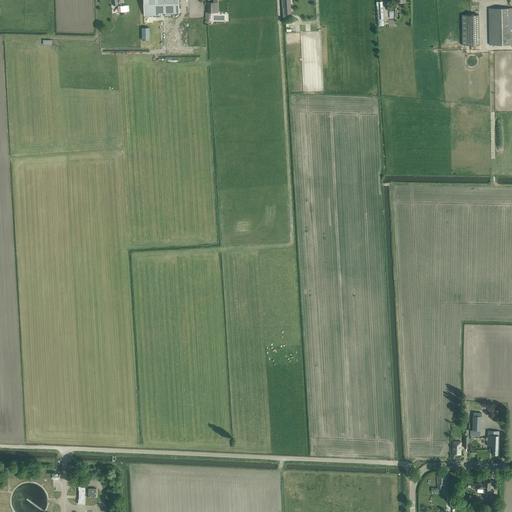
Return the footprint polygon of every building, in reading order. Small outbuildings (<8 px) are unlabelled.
[(143,0),(144,16),(159,15),(159,13),(179,13),(179,0),(143,0)] [(208,12),(205,12),(205,19),(209,19),(209,13),(218,13),(218,2),(217,0),(213,0),(214,2),(208,2),(208,12)] [(388,9),(388,11),(390,10),(390,14),(387,14),(388,18),(394,18),(396,19),(397,9),(394,8),(388,9)] [(511,8),(489,9),(489,14),(489,45),(511,44),(511,8)] [(479,15),(462,15),(462,45),(479,45),(479,15)] [(151,40),(151,27),(143,27),(143,40),(151,40)] [(470,430),(470,436),(476,436),(476,438),(480,438),(480,430),(481,430),(482,407),(474,407),(472,430),(470,430)] [(488,430),(488,441),(487,446),(492,446),(492,447),(491,447),(490,448),(490,451),(490,452),(492,452),(492,454),(498,454),(498,449),(499,431),(488,430)] [(453,441),(453,449),(452,454),(461,454),(461,441),(453,441)] [(438,489),(438,493),(442,493),(442,489),(442,484),(445,485),(446,474),(438,473),(437,484),(438,484),(438,489)] [(478,483),(478,488),(477,492),(490,492),(490,482),(485,482),(485,484),(478,483)] [(88,494),(88,498),(96,498),(96,495),(96,489),(89,488),(88,494)]
